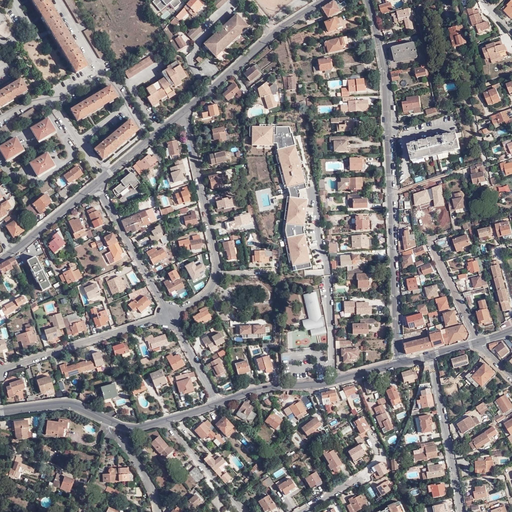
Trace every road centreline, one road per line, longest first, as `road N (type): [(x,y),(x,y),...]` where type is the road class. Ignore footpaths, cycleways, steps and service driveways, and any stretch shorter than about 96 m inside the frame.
road 1 (residential): [(367,0),(385,72),(401,362)]
road 2 (residential): [(184,111),(216,272),(206,293),(168,315)]
road 3 (tertiary): [(217,404),(401,362)]
road 4 (residential): [(184,111),(323,0)]
road 5 (residential): [(0,368),(168,315)]
road 6 (residential): [(431,354),(462,511)]
road 7 (residential): [(168,315),(97,182)]
road 8 (residential): [(164,420),(245,511)]
